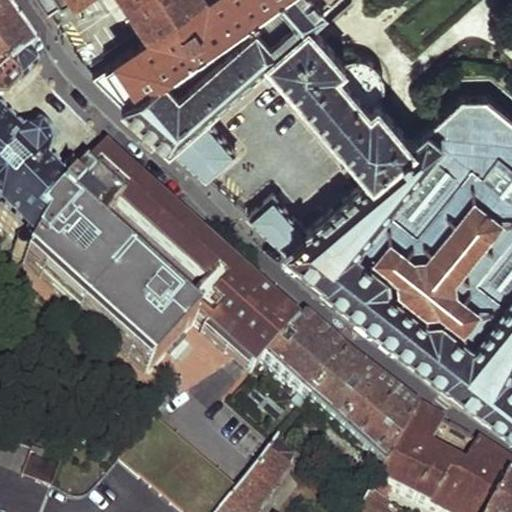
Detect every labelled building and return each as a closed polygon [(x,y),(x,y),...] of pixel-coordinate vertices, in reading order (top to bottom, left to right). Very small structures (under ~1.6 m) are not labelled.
[(93,74),(120,100),(268,0),(40,0),(47,10),(60,0),(130,0),(131,1),(154,34),(141,42),(93,74)] [(458,90),(410,135),(375,95),(379,90),(383,80),(381,71),(376,63),(367,57),(360,56),(354,56),(345,62),(309,22),(334,0),(268,0),(120,100),(205,177),(237,150),(203,112),(261,62),(361,177),(305,229),(273,192),(247,216),(287,252),(322,277),(320,280),(447,379),(449,377),(483,406),(484,404),(511,425),(511,109),(486,89),(458,90)] [(0,74),(24,54),(0,20),(0,74)] [(0,229),(17,247),(13,247),(10,249),(8,252),(7,256),(9,259),(11,262),(14,262),(16,263),(20,261),(21,258),(38,232),(33,226),(62,192),(40,171),(42,157),(48,151),(32,135),(25,143),(13,145),(0,133),(0,105),(7,98),(11,87),(14,89),(34,68),(24,54),(0,74),(0,229)] [(259,366),(293,327),(285,320),(257,294),(242,281),(128,175),(99,149),(62,192),(33,226),(38,232),(21,258),(149,371),(194,323),(242,369),(250,376),(259,366)] [(303,406),(342,356),(300,318),(293,327),(259,366),(303,406)] [(377,471),(411,410),(342,356),(303,406),(377,471)] [(433,511),(483,511),(511,469),(473,443),(456,471),(423,452),(439,422),(413,407),(411,410),(377,471),(373,478),(433,511)] [(220,511),(233,496),(153,424),(96,490),(84,496),(68,498),(48,487),(59,463),(0,437),(0,511),(220,511)] [(273,445),(233,496),(249,511),(250,511),(290,461),(273,445)] [(511,511),(511,469),(483,511),(511,511)] [(393,511),(364,495),(355,511),(393,511)] [(249,511),(233,496),(220,511),(249,511)]
